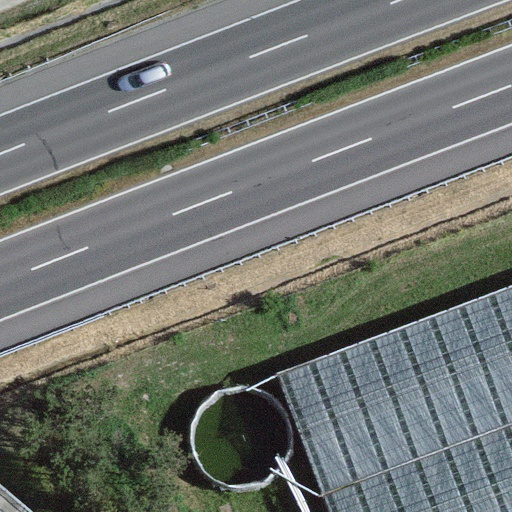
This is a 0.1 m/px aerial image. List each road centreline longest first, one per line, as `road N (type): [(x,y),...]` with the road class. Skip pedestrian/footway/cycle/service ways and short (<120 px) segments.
road 1 (motorway): [(0,282),(511,85)]
road 2 (motorway): [(401,0),(0,154)]
